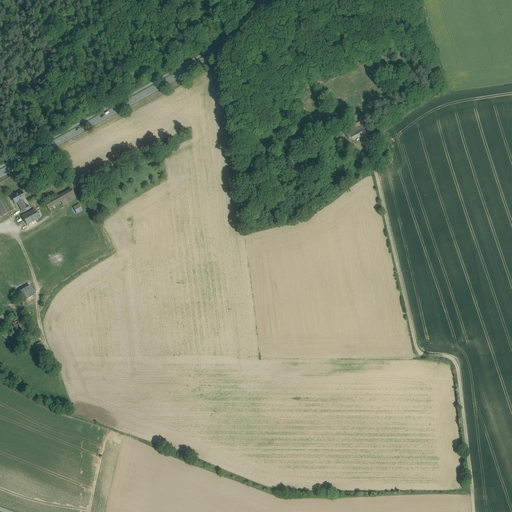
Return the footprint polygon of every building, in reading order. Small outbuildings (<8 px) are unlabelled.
[(362,126),(349,133),(351,137),(364,130),(362,126)] [(71,189),(58,196),(61,201),(63,205),(76,198),(71,189)] [(21,191),(11,197),(15,204),(18,203),(22,200),(25,198),(21,191)] [(58,196),(45,204),(48,209),(61,201),(58,196)] [(82,210),(79,204),(73,208),(76,213),(82,210)] [(35,209),(22,216),(27,225),(39,218),(35,209)] [(30,286),(20,291),(24,299),(34,294),(35,293),(30,286)] [(14,313),(5,318),(17,339),(21,337),(26,334),(14,313)] [(40,343),(35,346),(40,354),(45,351),(40,343)]
